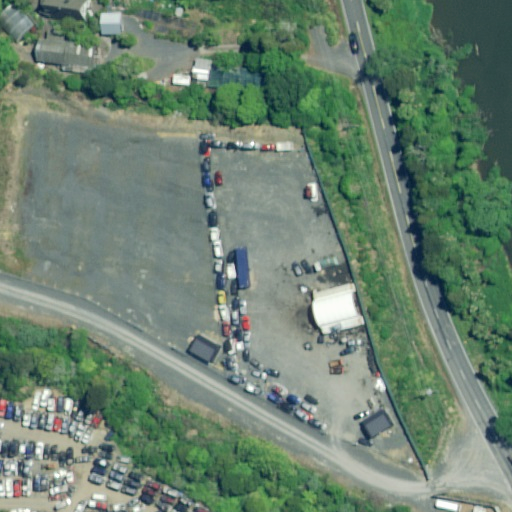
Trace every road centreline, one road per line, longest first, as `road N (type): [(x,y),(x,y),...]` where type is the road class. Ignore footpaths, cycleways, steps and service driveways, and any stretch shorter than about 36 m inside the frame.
road 1 (tertiary): [(511,470),(424,291),(347,0)]
road 2 (unknown): [(511,487),(385,449),(296,411),(132,324)]
